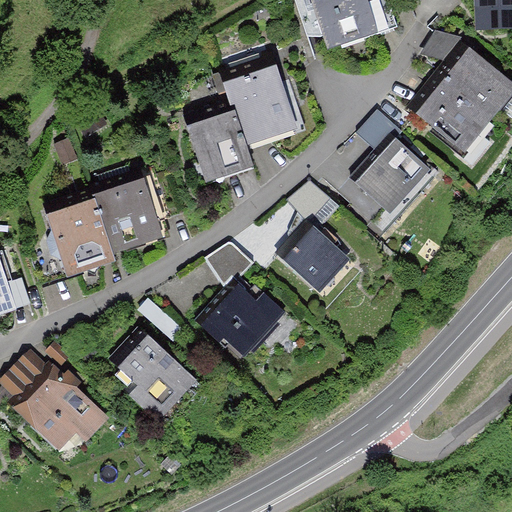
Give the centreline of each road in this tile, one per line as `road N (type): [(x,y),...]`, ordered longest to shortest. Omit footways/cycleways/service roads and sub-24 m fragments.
road 1 (residential): [(0,348),(172,268),(320,160),(441,0)]
road 2 (track): [(0,170),(67,94),(106,0)]
road 3 (secondary): [(511,279),(379,418)]
road 4 (secondary): [(379,418),(221,511)]
road 5 (residential): [(511,398),(453,443),(420,451),(396,440),(379,418)]
